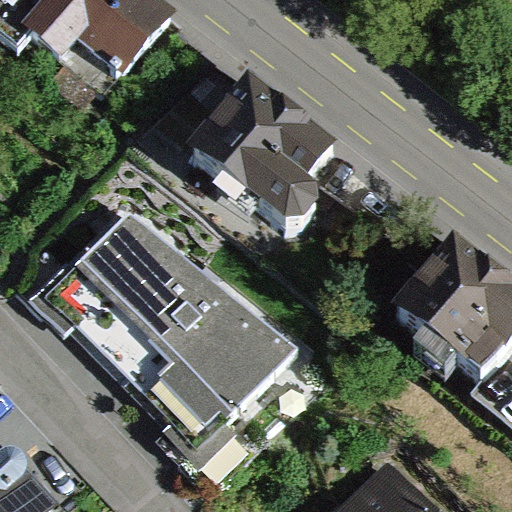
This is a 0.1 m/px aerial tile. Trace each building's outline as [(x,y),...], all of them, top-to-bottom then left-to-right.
[(172,17),(150,0),(0,0),(0,42),(20,57),(30,44),(67,72),(84,49),(124,80),(172,17)] [(339,150),(253,81),(189,158),(286,235),(304,233),(320,214),(318,195),(309,188),(339,150)] [(300,357),(133,220),(77,273),(71,267),(31,304),(69,344),(79,336),(145,401),(198,458),(300,357)] [(511,353),(511,289),(454,244),(394,319),(483,390),(511,353)] [(0,511),(55,511),(56,511),(0,451),(0,511)] [(433,511),(388,466),(341,511),(433,511)]
